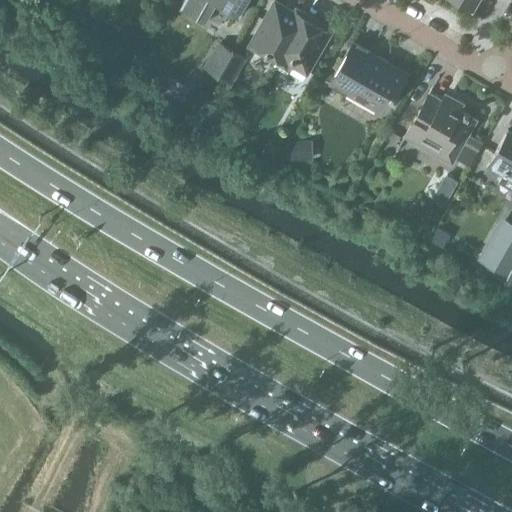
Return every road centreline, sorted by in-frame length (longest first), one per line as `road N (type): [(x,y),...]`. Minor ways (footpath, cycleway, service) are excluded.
road 1 (trunk): [(511,447),(0,152)]
road 2 (trunk): [(0,232),(172,346),(468,511)]
road 3 (residential): [(491,72),(364,0)]
